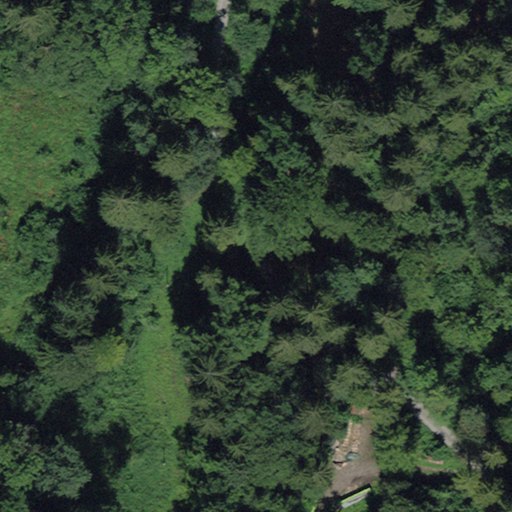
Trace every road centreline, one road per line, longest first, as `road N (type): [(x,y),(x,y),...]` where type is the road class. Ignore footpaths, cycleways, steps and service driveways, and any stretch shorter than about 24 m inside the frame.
road 1 (track): [(229,0),(203,119),(250,220),(300,294),(511,491)]
road 2 (track): [(503,483),(324,449),(287,511)]
